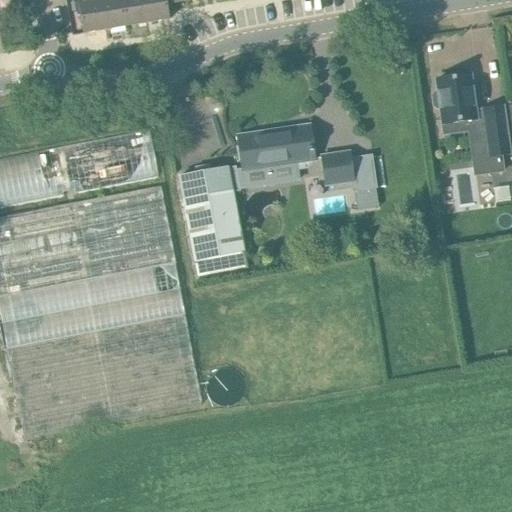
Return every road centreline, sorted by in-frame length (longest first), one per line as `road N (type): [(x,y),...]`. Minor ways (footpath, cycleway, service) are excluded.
road 1 (unclassified): [(51,82),(125,85),(238,40),(470,0)]
road 2 (residential): [(511,458),(420,476),(426,511)]
